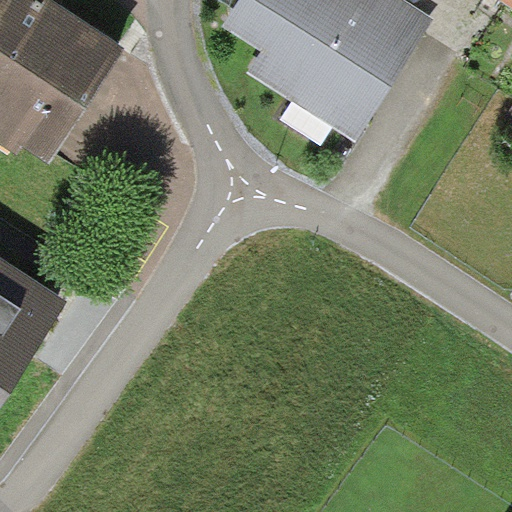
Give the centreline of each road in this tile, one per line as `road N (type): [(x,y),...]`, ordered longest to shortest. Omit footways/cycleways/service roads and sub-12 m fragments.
road 1 (residential): [(234,186),(192,257),(35,469),(0,495)]
road 2 (residential): [(234,186),(337,225),(511,335)]
road 3 (residential): [(175,0),(187,92),(234,186)]
